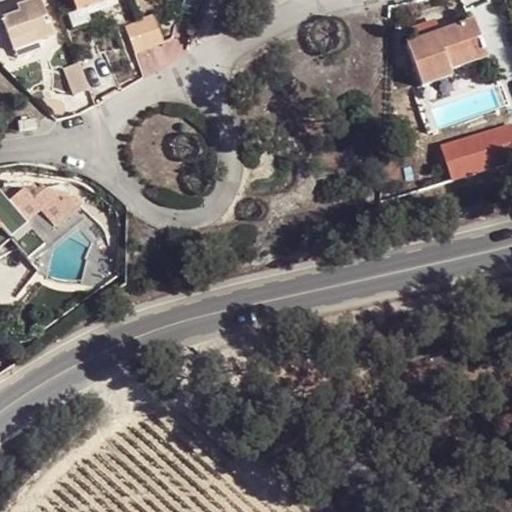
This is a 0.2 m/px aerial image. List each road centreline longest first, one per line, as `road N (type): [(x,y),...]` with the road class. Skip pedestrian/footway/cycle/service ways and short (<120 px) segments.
road 1 (secondary): [(0,429),(61,384),(257,301)]
road 2 (residential): [(107,143),(123,190),(174,222),(197,219),(228,183),(231,154),(219,106),(203,93)]
road 3 (secondary): [(257,301),(154,319),(0,396)]
road 4 (secondary): [(257,301),(511,241)]
road 5 (residential): [(203,93),(229,44),(312,0)]
road 6 (residential): [(203,93),(160,87),(133,98),(114,118),(107,143)]
